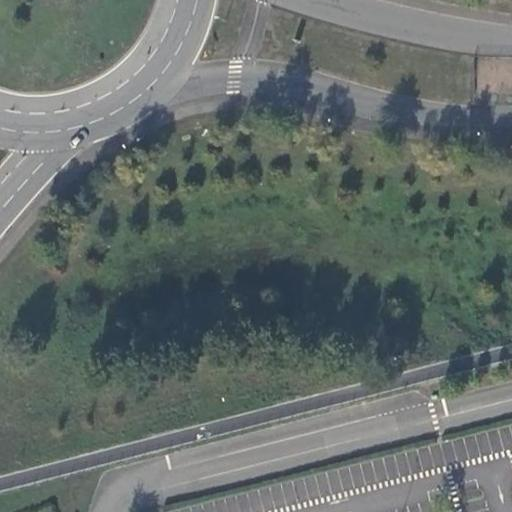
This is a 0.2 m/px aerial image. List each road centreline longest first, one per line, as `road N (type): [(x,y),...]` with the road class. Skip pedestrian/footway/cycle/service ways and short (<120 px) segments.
road 1 (tertiary): [(158,80),(274,80),(418,116),(511,121)]
road 2 (tertiary): [(511,40),(320,0)]
